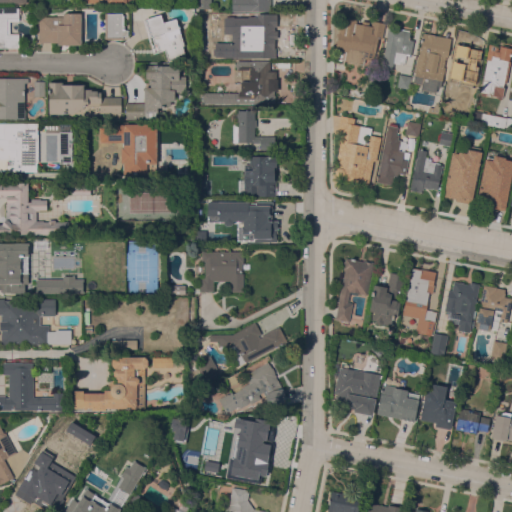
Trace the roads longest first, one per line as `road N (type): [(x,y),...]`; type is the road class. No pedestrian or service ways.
road 1 (residential): [(295,511),(313,424),(316,0)]
road 2 (residential): [(511,484),(310,446)]
road 3 (residential): [(511,249),(317,208)]
